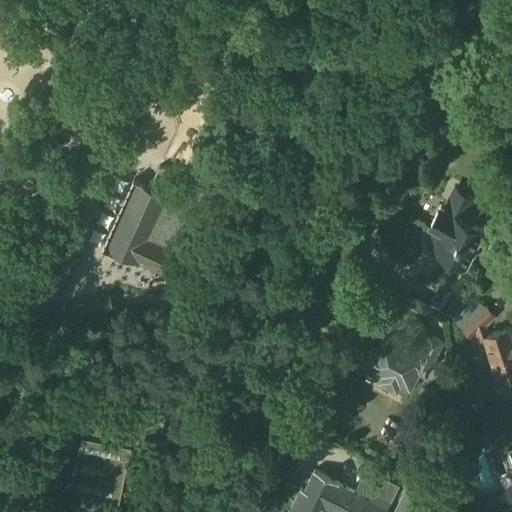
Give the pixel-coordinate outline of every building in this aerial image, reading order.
[(367,0),(368,3),(379,10),(388,7),(392,0),(367,0)] [(284,174),(297,177),(302,157),(289,154),(284,174)] [(143,263),(143,262),(201,287),(213,260),(211,260),(237,200),(170,171),(168,175),(173,186),(169,194),(139,181),(109,249),(143,263)] [(281,173),(269,171),(265,188),(277,191),(281,173)] [(436,224),(428,239),(435,243),(433,247),(454,258),(456,254),(467,260),(473,249),(475,250),(481,238),(479,237),(485,225),(474,220),(479,211),(469,205),(473,196),(455,187),(445,205),(441,203),(432,221),(436,224)] [(456,314),(467,294),(441,280),(430,301),(456,314)] [(110,293),(54,308),(57,322),(113,307),(110,293)] [(497,315),(487,304),(462,326),(472,337),(473,341),(485,338),(499,377),(510,395),(511,393),(511,326),(511,324),(489,332),(486,325),(497,315)] [(364,365),(383,375),(380,381),(407,395),(418,373),(426,377),(444,341),(430,335),(419,356),(383,338),(377,350),(373,348),(364,365)] [(130,447),(135,423),(89,413),(83,437),(130,447)] [(407,420),(400,434),(433,450),(440,436),(407,420)] [(511,452),(511,466),(499,471),(511,508),(511,507),(511,444),(510,445),(511,452)] [(99,479),(122,484),(127,460),(104,455),(99,479)] [(324,511),(326,509),(331,511),(386,511),(394,498),(378,490),(384,478),(363,467),(357,479),(361,481),(355,492),(339,484),(340,483),(315,469),(304,490),(301,488),(288,511),(324,511)] [(67,510),(75,511),(115,511),(119,497),(72,487),(67,510)] [(434,511),(437,506),(425,500),(418,511),(434,511)]
